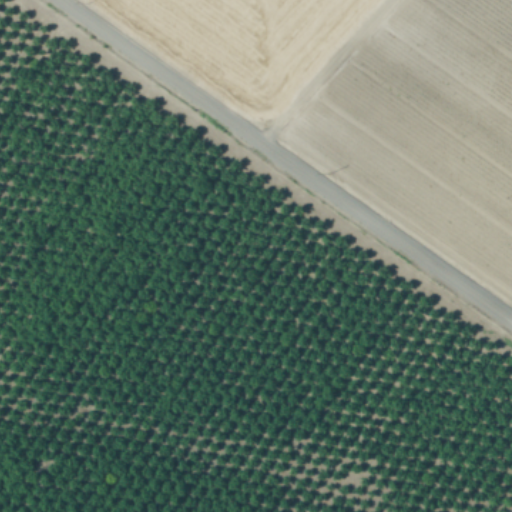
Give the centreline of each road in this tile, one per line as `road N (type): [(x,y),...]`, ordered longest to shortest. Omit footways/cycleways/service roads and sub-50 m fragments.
road 1 (residential): [(511,322),(55,0)]
road 2 (track): [(385,0),(257,142)]
